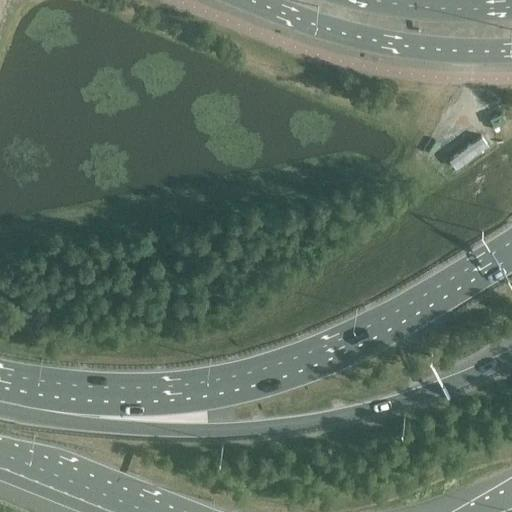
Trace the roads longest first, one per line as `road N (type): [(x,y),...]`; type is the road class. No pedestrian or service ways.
road 1 (trunk): [(511,253),(350,350),(270,385),(171,403),(62,399)]
road 2 (trunk): [(511,358),(414,400),(277,427),(205,431),(62,399)]
road 3 (tertiary): [(242,0),(320,31),(421,51),(511,54)]
road 4 (primary): [(0,460),(128,511)]
